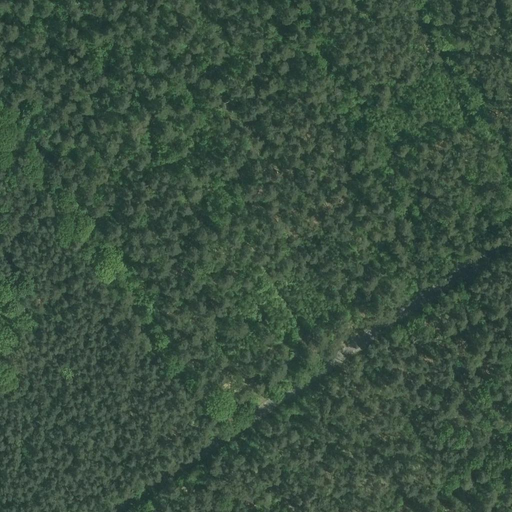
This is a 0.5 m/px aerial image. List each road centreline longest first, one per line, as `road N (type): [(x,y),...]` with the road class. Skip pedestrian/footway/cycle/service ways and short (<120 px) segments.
road 1 (unclassified): [(114,511),(511,238)]
road 2 (track): [(328,364),(198,171),(61,0)]
road 3 (track): [(291,0),(465,269)]
